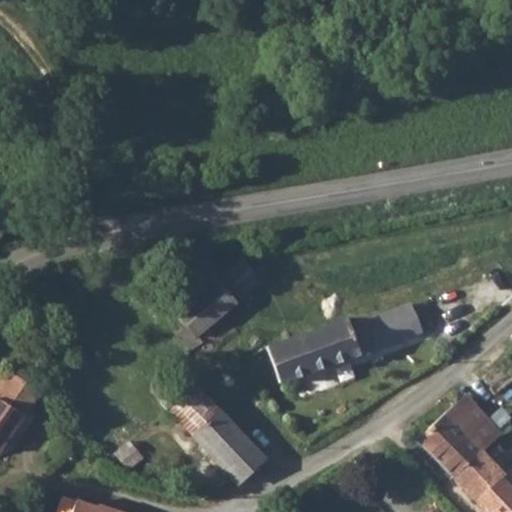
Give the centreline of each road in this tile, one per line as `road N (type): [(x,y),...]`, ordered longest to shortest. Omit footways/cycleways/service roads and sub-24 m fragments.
road 1 (tertiary): [(511,163),(103,231),(0,271)]
road 2 (unclassified): [(243,511),(511,320)]
